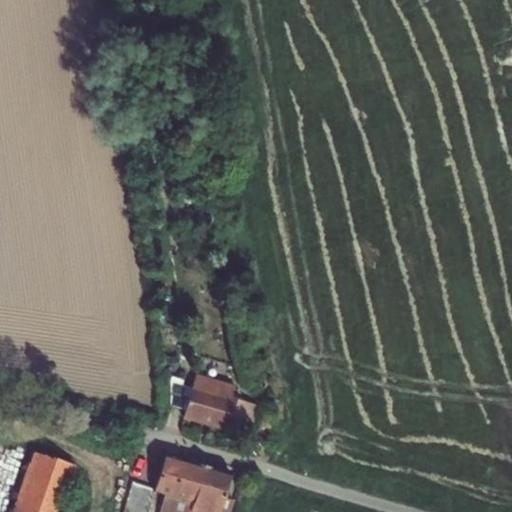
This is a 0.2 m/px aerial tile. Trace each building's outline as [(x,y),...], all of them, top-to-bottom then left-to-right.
[(192,386),(230,397),(234,386),(195,374),(192,386)] [(185,409),(191,386),(169,381),(169,404),(185,409)] [(227,430),(227,429),(236,399),(230,397),(192,386),(191,386),(185,409),(183,417),(227,430)] [(227,429),(248,435),(257,405),(236,399),(227,429)] [(9,511),(60,511),(77,466),(32,450),(9,511)] [(218,511),(231,474),(164,454),(153,491),(163,494),(192,502),(189,511),(193,511),(218,511)] [(193,511),(189,511),(192,502),(163,494),(158,511),(193,511)]
